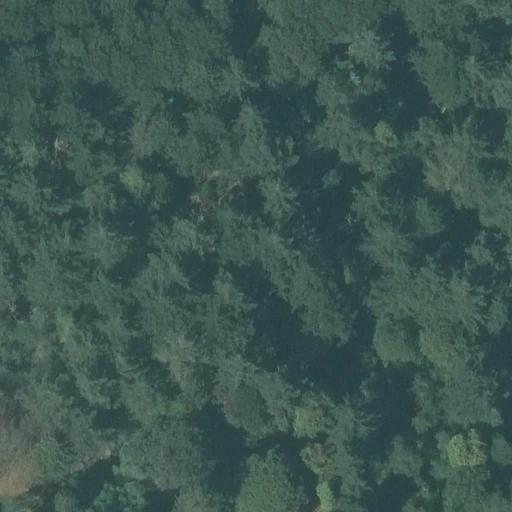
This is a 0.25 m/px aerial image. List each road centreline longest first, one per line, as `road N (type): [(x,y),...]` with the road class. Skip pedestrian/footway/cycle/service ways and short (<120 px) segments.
road 1 (track): [(249,0),(349,314),(430,511)]
road 2 (tertiary): [(233,0),(0,69)]
